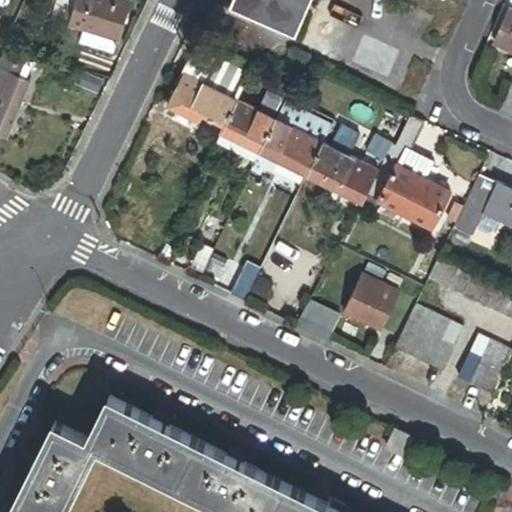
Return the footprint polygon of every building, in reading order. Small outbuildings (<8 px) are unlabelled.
[(131,0),(129,0),(57,0),(53,16),(70,21),(69,26),(81,30),(116,40),(120,41),(131,0)] [(232,0),(226,16),(293,46),(313,0),(232,0)] [(494,49),(511,57),(511,16),(509,15),(494,49)] [(116,40),(81,30),(77,44),(112,54),(116,40)] [(236,101),(249,77),(195,49),(169,99),(179,104),(176,110),(220,133),(236,101)] [(24,61),(6,54),(0,66),(0,133),(7,137),(30,82),(17,77),(24,61)] [(101,82),(81,73),(75,86),(95,95),(101,82)] [(273,120),(286,96),(249,77),(236,101),(273,120)] [(511,89),(510,88),(499,113),(511,118),(511,89)] [(179,104),(169,99),(166,105),(176,110),(179,104)] [(257,152),(273,120),(236,101),(220,133),(257,152)] [(426,184),(436,166),(411,153),(424,126),(407,118),(392,148),(388,146),(363,198),(428,230),(446,194),(426,184)] [(304,177),(321,145),(273,120),(257,152),(304,177)] [(257,152),(220,133),(214,143),(251,163),(257,152)] [(378,163),(387,145),(371,137),(361,154),(378,163)] [(373,172),(321,145),(304,177),(356,204),(373,172)] [(497,187),(476,177),(461,208),(483,218),(497,187)] [(511,193),(497,187),(483,218),(499,226),(511,231),(511,193)] [(483,218),(461,208),(451,228),(472,238),(474,232),(488,238),(494,236),(499,226),(483,218)] [(195,245),(183,268),(195,275),(207,251),(195,245)] [(425,281),(437,256),(420,248),(404,281),(422,289),(425,281)] [(511,290),(437,256),(425,281),(511,321),(511,290)] [(239,270),(227,294),(241,301),(253,277),(239,270)] [(359,277),(342,313),(379,330),(396,294),(359,277)] [(460,327),(413,306),(393,350),(440,371),(460,327)] [(459,379),(493,394),(511,351),(511,349),(479,334),(459,379)] [(88,439),(95,441),(236,511),(339,511),(107,396),(88,439)] [(60,511),(95,441),(88,439),(54,422),(8,511),(60,511)] [(410,438),(393,430),(384,448),(401,456),(410,438)]
